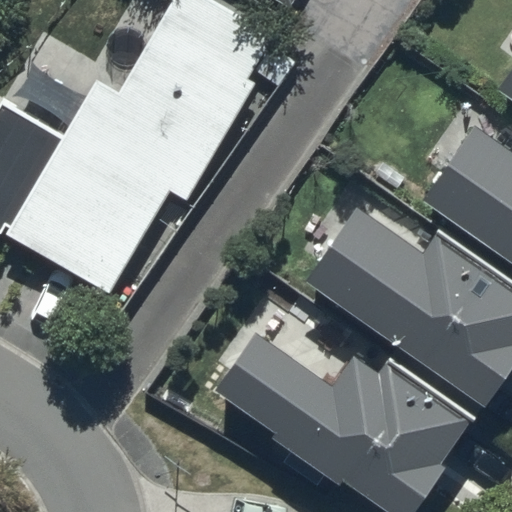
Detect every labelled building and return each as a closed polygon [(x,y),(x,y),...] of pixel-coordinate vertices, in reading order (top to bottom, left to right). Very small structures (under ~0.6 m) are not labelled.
[(172,0),(116,93),(94,80),(57,143),(0,108),(0,238),(2,235),(106,298),(169,193),(185,203),(255,88),(245,82),(271,38),(208,0),(172,0)] [(270,0),(288,10),(293,0),(270,0)] [(511,74),(497,96),(511,106),(511,74)] [(511,158),(473,131),(420,207),(511,270),(511,158)] [(511,293),(434,236),(421,253),(419,256),(359,211),(305,284),(479,412),(511,367),(511,293)] [(352,360),(331,389),(255,333),(211,394),(271,437),(269,440),(337,489),(341,484),(378,511),(413,511),(442,474),(435,469),(472,420),(386,357),(373,375),(352,360)]
